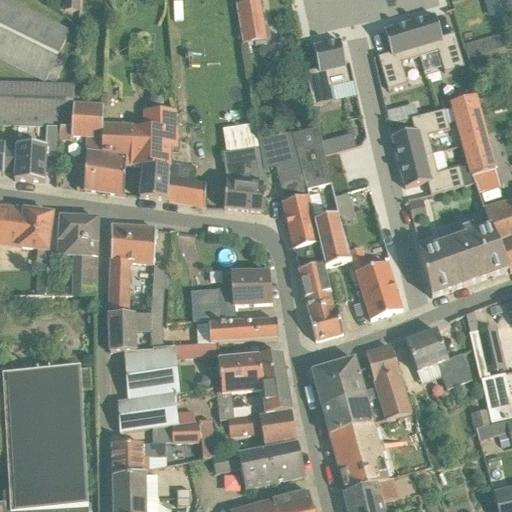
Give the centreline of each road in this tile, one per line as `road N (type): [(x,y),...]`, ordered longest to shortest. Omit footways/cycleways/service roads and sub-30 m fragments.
road 1 (residential): [(348,0),(423,319)]
road 2 (residential): [(105,511),(105,209)]
road 3 (residential): [(296,363),(280,254),(268,238),(247,228),(105,209)]
road 4 (residential): [(326,511),(296,363)]
road 5 (residential): [(296,363),(423,319)]
